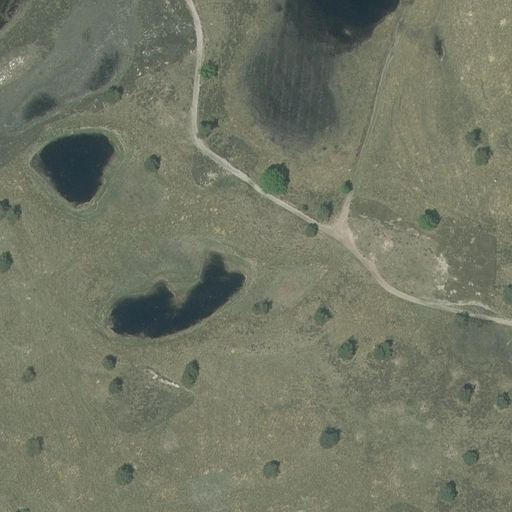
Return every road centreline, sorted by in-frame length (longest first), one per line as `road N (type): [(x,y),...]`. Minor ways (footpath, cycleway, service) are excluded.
road 1 (track): [(511,325),(387,289),(335,234),(199,145),(192,124),(198,25),(186,0)]
road 2 (track): [(335,234),(374,88),(414,0)]
